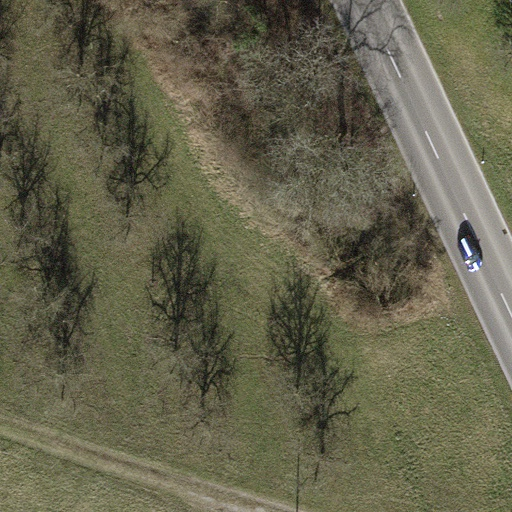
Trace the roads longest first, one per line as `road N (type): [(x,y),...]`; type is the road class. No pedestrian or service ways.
road 1 (tertiary): [(371,0),(511,305)]
road 2 (track): [(0,437),(237,511)]
